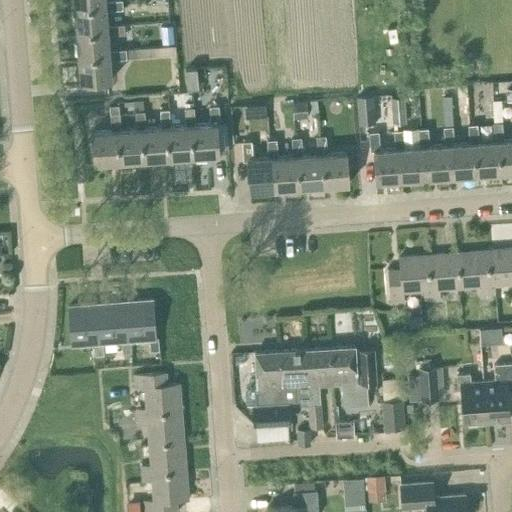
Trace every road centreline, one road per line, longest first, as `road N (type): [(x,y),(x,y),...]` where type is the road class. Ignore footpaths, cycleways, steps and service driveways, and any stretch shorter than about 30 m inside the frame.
road 1 (residential): [(207,226),(511,203)]
road 2 (residential): [(225,456),(207,226)]
road 3 (residential): [(0,432),(33,345),(32,241)]
road 4 (residential): [(32,241),(207,226)]
road 5 (residential): [(225,456),(398,443)]
road 6 (residential): [(26,166),(11,0)]
